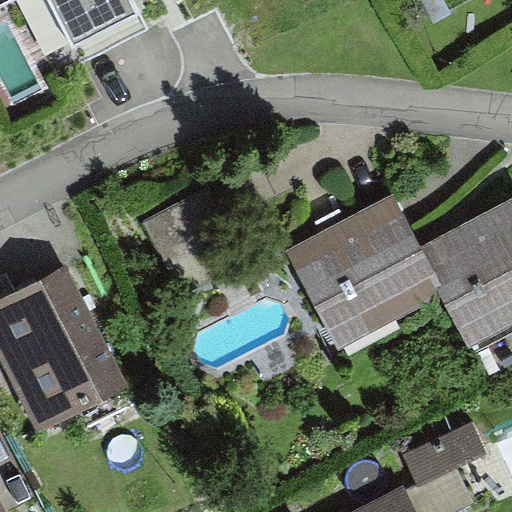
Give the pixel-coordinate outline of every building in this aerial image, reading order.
[(141,12),(134,0),(0,0),(0,6),(12,0),(51,0),(74,45),(141,12)] [(214,191),(146,223),(181,295),(249,263),(214,191)] [(423,244),(395,192),(288,251),(341,348),(440,294),(448,290),(423,244)] [(511,196),(423,244),(448,290),(440,294),(469,348),(511,324),(511,196)] [(130,385),(69,264),(0,298),(0,360),(36,432),(130,385)] [(474,421),(404,455),(419,486),(489,452),(474,421)] [(419,511),(405,483),(349,511),(419,511)]
